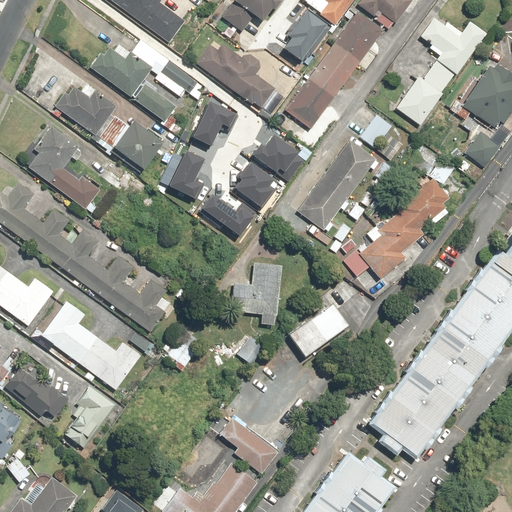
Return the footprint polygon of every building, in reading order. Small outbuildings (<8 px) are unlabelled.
[(158,0),(110,0),(168,44),(185,21),(158,1),(158,0)] [(265,24),(282,0),(235,0),(224,17),(244,32),(255,17),(265,24)] [(305,0),(304,3),(321,15),(319,17),(334,27),(353,0),(305,0)] [(357,0),(354,3),(376,20),(379,15),(392,25),(410,0),(357,0)] [(289,36),(280,49),(303,65),(330,27),(304,9),(287,34),(289,36)] [(357,9),(284,108),(310,127),(383,28),(357,9)] [(485,34),(467,21),(459,34),(434,17),(420,38),(429,45),(426,49),(438,57),(423,78),(419,75),(395,109),(420,126),(485,34)] [(156,75),(153,79),(179,99),(185,92),(198,102),(207,89),(142,41),(132,54),(130,53),(126,59),(110,47),(103,57),(99,54),(88,68),(128,98),(149,71),(156,75)] [(210,42),(196,61),(251,101),(253,99),(260,104),(273,87),(254,72),(261,62),(260,58),(250,53),(241,54),(222,41),(217,48),(210,42)] [(471,84),(458,102),(496,127),(490,136),(479,128),(461,155),(485,170),(511,129),(511,127),(504,123),(511,111),(511,71),(492,58),(474,86),(471,84)] [(89,97),(71,85),(54,109),(94,137),(116,107),(94,91),(89,97)] [(146,85),(134,101),(163,122),(175,106),(146,85)] [(237,112),(208,99),(192,134),(210,142),(219,121),(230,126),(237,112)] [(392,126),(376,114),(359,139),(389,160),(402,142),(388,132),(392,126)] [(132,122),(112,149),(143,172),(163,145),(132,122)] [(75,163),(84,150),(54,127),(26,165),(85,209),(102,187),(83,173),(78,179),(64,168),(70,160),(75,163)] [(260,144),(253,153),(287,177),(301,158),(295,153),(296,151),(272,134),(263,147),(260,144)] [(322,230),(373,161),(347,141),(296,211),(322,230)] [(417,144),(406,165),(442,185),(454,164),(417,144)] [(185,148),(168,183),(196,197),(203,183),(192,178),(202,157),(185,148)] [(131,189),(139,196),(148,185),(115,158),(100,177),(125,197),(131,189)] [(239,178),(234,184),(262,204),(273,188),(268,183),(273,176),(249,159),(236,176),(239,178)] [(446,199),(430,179),(367,231),(371,237),(342,261),(355,277),(367,267),(378,281),(406,258),(402,253),(424,234),(421,230),(429,223),(432,228),(448,215),(440,204),(446,199)] [(159,298),(167,287),(151,276),(140,292),(121,279),(133,263),(117,253),(107,268),(87,254),(97,239),(82,228),(72,243),(59,235),(70,219),(53,207),(43,221),(23,207),(33,194),(17,182),(7,197),(0,191),(0,226),(149,331),(163,311),(168,304),(159,298)] [(211,191),(199,207),(237,235),(253,213),(240,204),(236,210),(211,191)] [(302,224),(290,234),(306,252),(317,242),(302,224)] [(511,231),(365,426),(413,461),(511,330),(511,231)] [(280,265),(252,262),(249,284),(233,282),(229,312),(261,316),(261,323),(273,325),(280,265)] [(26,289),(0,269),(0,307),(26,328),(54,292),(35,277),(26,289)] [(116,350),(78,322),(84,315),(66,301),(41,335),(116,391),(141,357),(121,342),(116,350)] [(332,303),(286,332),(301,357),(347,328),(332,303)] [(186,330),(163,358),(179,372),(202,344),(186,330)] [(248,335),(234,353),(248,364),(262,347),(248,335)] [(0,365),(0,383),(9,373),(0,365)] [(42,384),(22,367),(4,387),(45,423),(66,399),(45,381),(42,384)] [(114,404),(87,386),(77,401),(83,405),(62,436),(84,450),(114,404)] [(0,456),(1,457),(11,445),(3,438),(9,431),(13,433),(23,420),(0,401),(0,456)] [(233,455),(260,475),(277,452),(229,416),(216,434),(237,450),(233,455)] [(373,511),(391,488),(344,453),(299,511),(373,511)] [(16,459),(5,467),(18,484),(29,475),(16,459)] [(236,511),(258,484),(228,461),(197,502),(173,484),(153,509),(156,511),(236,511)] [(22,496),(9,511),(62,511),(75,496),(50,477),(31,503),(22,496)] [(117,490),(103,511),(105,511),(142,511),(144,509),(117,490)]
